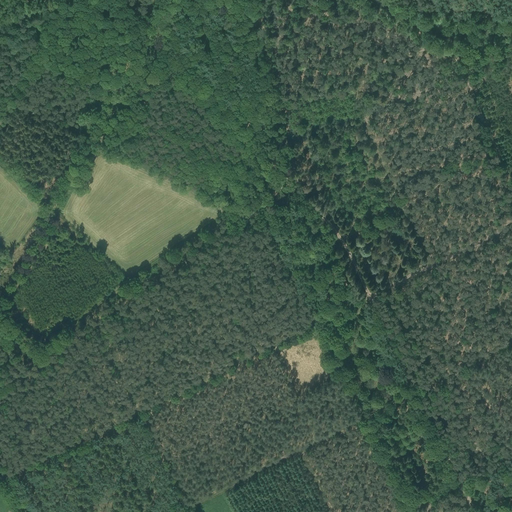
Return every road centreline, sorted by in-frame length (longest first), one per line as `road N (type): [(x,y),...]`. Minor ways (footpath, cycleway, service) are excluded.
road 1 (track): [(433,0),(497,151),(293,187),(222,215),(97,309),(139,409),(5,474),(0,463)]
road 2 (track): [(474,511),(339,235),(114,0)]
